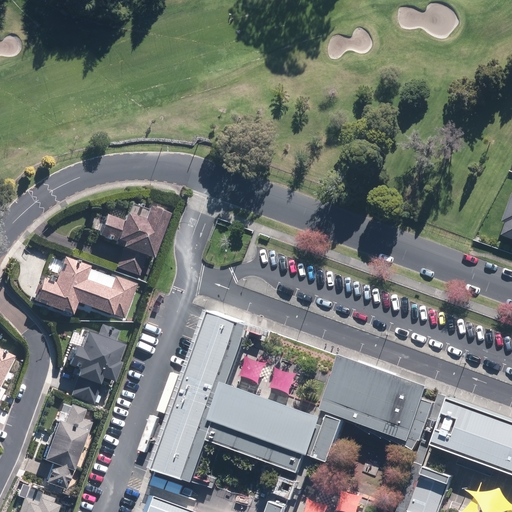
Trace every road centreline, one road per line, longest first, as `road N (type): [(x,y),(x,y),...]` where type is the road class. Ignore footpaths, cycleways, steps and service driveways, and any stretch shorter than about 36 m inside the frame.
road 1 (residential): [(0,237),(42,195),(81,175),(164,165),(511,288)]
road 2 (residential): [(0,304),(36,354),(31,388),(0,460)]
